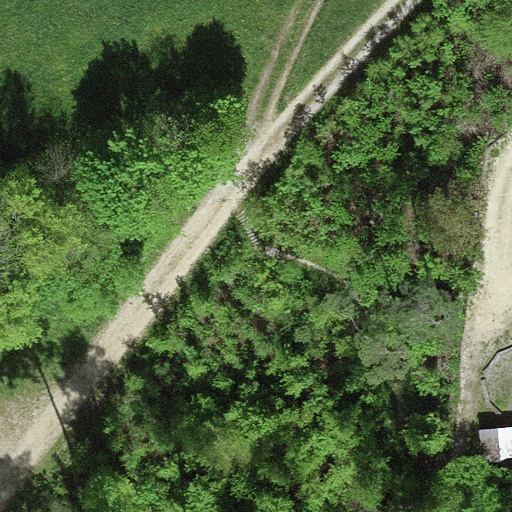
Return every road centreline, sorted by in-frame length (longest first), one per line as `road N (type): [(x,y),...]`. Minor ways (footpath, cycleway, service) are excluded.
road 1 (track): [(406,0),(323,89),(215,238),(80,380),(0,496)]
road 2 (track): [(304,0),(253,101),(237,151),(233,213)]
road 3 (track): [(469,402),(496,230),(511,179)]
